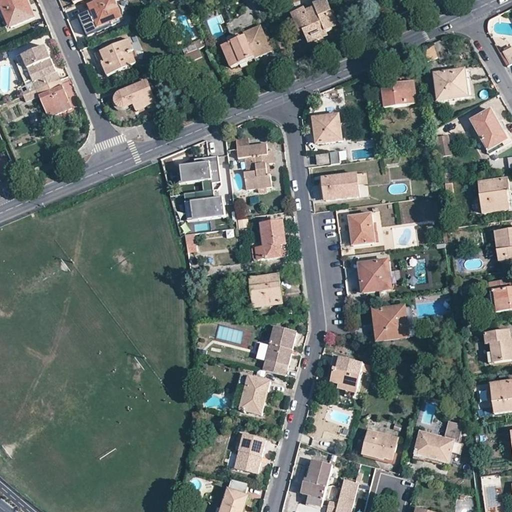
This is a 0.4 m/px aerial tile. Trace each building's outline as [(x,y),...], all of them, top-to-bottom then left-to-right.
[(0,0),(0,7),(9,30),(35,19),(31,9),(27,11),(23,1),(25,0),(0,0)] [(31,9),(27,0),(25,0),(23,1),(27,11),(31,9)] [(114,0),(109,2),(107,0),(102,0),(87,6),(90,12),(79,17),(87,36),(112,26),(111,24),(124,19),(115,0),(114,0)] [(305,9),(296,13),(303,31),(307,40),(326,33),(338,27),(326,0),(323,0),(313,4),(314,7),(306,11),(305,9)] [(194,15),(192,13),(190,8),(185,10),(189,17),(194,15)] [(296,13),(295,13),(291,15),(299,33),(303,31),(296,13)] [(265,35),(261,25),(250,30),(244,33),(246,38),(222,48),(230,68),(261,56),(273,51),(269,43),(264,42),(262,36),(265,35)] [(130,40),(126,31),(114,37),(118,45),(130,40)] [(326,33),(307,40),(309,45),(328,37),(326,33)] [(31,49),(42,44),(39,37),(28,42),(31,49)] [(102,52),(118,45),(114,37),(98,43),(102,52)] [(102,52),(95,55),(99,65),(102,64),(107,77),(137,64),(132,53),(134,52),(130,40),(118,45),(102,52)] [(49,66),(53,64),(45,46),(41,48),(49,66)] [(438,58),(433,47),(423,52),(425,64),(438,58)] [(37,90),(59,80),(53,64),(49,66),(41,48),(22,56),(30,74),(37,90)] [(198,49),(184,55),(187,63),(202,58),(198,49)] [(30,74),(22,56),(21,53),(13,57),(23,78),(30,74)] [(465,83),(468,82),(466,70),(434,74),(438,102),(467,98),(465,83)] [(68,101),(59,80),(37,90),(39,97),(49,118),(67,110),(64,102),(68,101)] [(128,108),(133,106),(136,112),(156,103),(147,81),(123,91),(120,92),(118,93),(117,95),(115,97),(115,99),(115,102),(116,105),(118,107),(121,109),(124,109),(128,108)] [(385,108),(417,104),(414,82),(383,86),(385,108)] [(37,90),(22,96),(24,101),(31,98),(32,100),(39,97),(37,90)] [(502,134),(504,133),(491,110),(472,121),(489,152),(494,150),(493,147),(506,140),(502,134)] [(317,145),(343,141),(339,116),(313,119),(317,145)] [(496,152),(511,142),(511,141),(506,131),(504,133),(502,134),(506,140),(493,147),(494,150),(496,152)] [(250,146),(249,137),(236,139),(237,148),(250,146)] [(451,157),(449,137),(437,139),(440,159),(451,157)] [(267,189),(272,188),(271,176),(267,176),(266,164),(256,165),(255,157),(267,156),(267,152),(266,144),(250,146),(237,148),(239,159),(244,159),(246,174),(245,174),(247,191),(258,190),(267,189)] [(266,164),(269,164),(274,163),(273,152),(267,152),(267,156),(255,157),(256,165),(266,164)] [(318,166),(330,164),(329,155),(317,157),(318,166)] [(221,182),(218,158),(200,160),(201,165),(196,165),(185,167),(187,185),(203,183),(204,193),(214,192),(213,183),(221,182)] [(187,185),(185,167),(178,168),(180,186),(187,185)] [(326,202),(360,198),(357,174),(323,178),(326,202)] [(483,215),(510,211),(508,193),(511,192),(509,179),(479,183),(483,215)] [(216,207),(215,200),(214,192),(204,193),(185,195),(187,215),(198,213),(199,222),(226,219),(224,206),(216,207)] [(199,222),(198,213),(187,215),(188,223),(199,222)] [(353,247),(377,244),(372,214),(349,218),(353,247)] [(282,248),(287,247),(284,223),(262,226),(265,250),(282,248)] [(511,230),(495,233),(499,262),(510,261),(510,259),(511,258),(511,230)] [(186,236),(188,252),(195,252),(193,235),(186,236)] [(283,258),(282,248),(265,250),(266,260),(283,258)] [(266,260),(265,250),(257,251),(259,261),(266,260)] [(358,255),(351,256),(352,266),(359,265),(358,255)] [(363,294),(392,290),(388,261),(359,265),(363,294)] [(191,278),(208,276),(208,269),(190,271),(191,278)] [(255,309),(283,306),(279,277),(251,281),(255,309)] [(498,313),(511,310),(511,288),(508,289),(507,281),(490,284),(492,292),(495,292),(498,313)] [(409,337),(406,308),(406,307),(374,312),(378,342),(410,339),(409,337)] [(409,337),(415,336),(411,307),(406,308),(409,337)] [(263,371),(286,377),(297,334),(276,328),(263,371)] [(494,363),(511,360),(511,350),(511,341),(509,332),(486,335),(487,345),(492,344),(493,354),(494,363)] [(337,369),(340,358),(335,357),(332,368),(335,369),(337,369)] [(340,386),(357,390),(362,372),(364,365),(340,358),(337,369),(335,369),(331,383),(340,386)] [(371,367),(364,365),(362,372),(369,374),(371,367)] [(240,411),(249,377),(242,375),(233,409),(240,411)] [(249,377),(240,411),(262,417),(271,384),(249,377)] [(495,415),(511,412),(511,382),(490,385),(492,394),(495,415)] [(338,390),(356,394),(357,390),(340,386),(338,390)] [(459,443),(462,431),(448,427),(445,439),(455,442),(459,443)] [(369,433),(363,455),(393,463),(399,440),(369,433)] [(426,458),(449,464),(455,442),(445,439),(421,433),(416,452),(426,455),(426,458)] [(235,469),(258,475),(266,441),(244,436),(235,469)] [(308,453),(309,446),(300,444),(298,451),(308,453)] [(426,455),(416,452),(415,458),(425,461),(426,458),(426,455)] [(309,497),(323,501),(333,466),(313,461),(308,479),(306,479),(302,495),(309,497)] [(369,484),(372,468),(360,466),(357,482),(369,484)] [(350,511),(358,484),(345,480),(338,505),(329,502),(326,511),(350,511)] [(245,495),(248,485),(232,481),(229,490),(245,495)] [(244,511),(250,497),(245,495),(229,490),(221,511),(224,511),(244,511)] [(307,504),(321,509),(323,501),(309,497),(307,504)]
